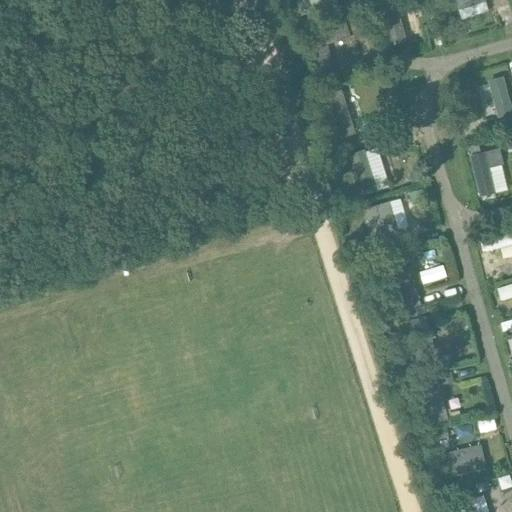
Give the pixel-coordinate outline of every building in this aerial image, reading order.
[(304,0),(296,3),(301,18),(338,6),(335,0),(304,0)] [(488,11),(484,0),(454,0),(460,19),(488,11)] [(390,45),(405,41),(394,1),(379,6),(390,45)] [(327,50),(351,41),(346,26),(308,39),(323,82),(336,77),(327,50)] [(499,123),(511,119),(511,111),(503,78),(488,82),(499,123)] [(340,139),(355,135),(341,91),(327,96),(340,139)] [(389,187),(377,149),(349,157),(361,195),(389,187)] [(479,199),(496,195),(489,168),(503,165),(499,150),(469,157),(479,199)] [(371,239),(408,228),(399,200),(362,211),(371,239)] [(511,231),(480,239),(484,253),(511,246),(511,231)] [(403,311),(420,306),(408,264),(390,269),(403,311)] [(511,284),(498,289),(502,301),(511,298),(511,284)] [(420,366),(437,361),(425,320),(408,325),(420,366)] [(443,386),(453,383),(451,373),(440,375),(443,386)] [(435,424),(448,420),(436,376),(422,380),(435,424)] [(454,477),(485,469),(479,446),(448,453),(454,477)] [(460,511),(487,511),(483,497),(471,501),(469,495),(457,499),(460,511)]
